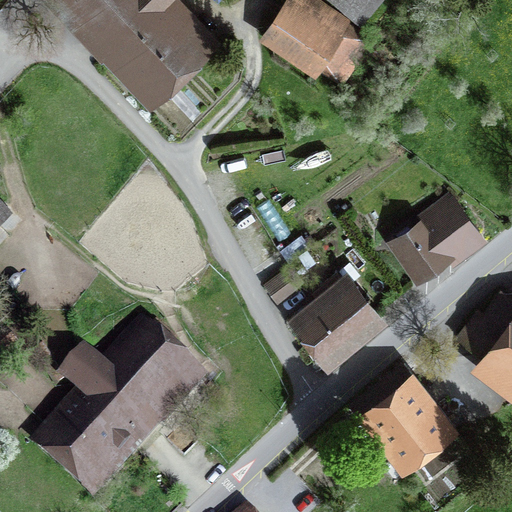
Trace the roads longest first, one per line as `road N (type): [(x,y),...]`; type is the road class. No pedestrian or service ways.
road 1 (residential): [(10,72),(34,54),(70,61),(152,139),(201,203),(318,405)]
road 2 (residential): [(318,405),(511,249)]
road 3 (residential): [(205,511),(318,405)]
